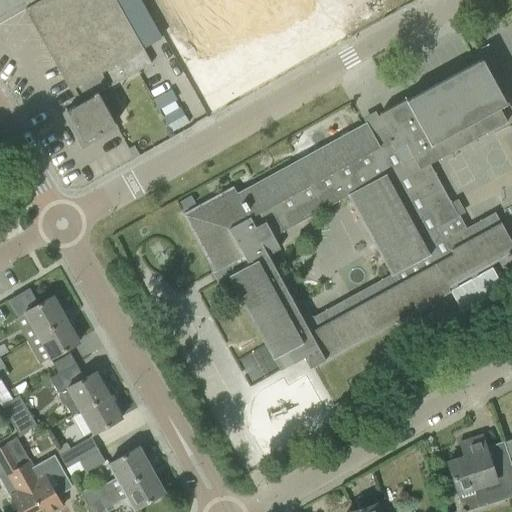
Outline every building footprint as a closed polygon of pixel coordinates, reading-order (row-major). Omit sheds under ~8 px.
[(22,6),(24,9),(40,0),(0,0),(0,15),(21,4),(22,6)] [(69,90),(72,88),(93,76),(101,91),(165,56),(133,0),(40,0),(24,9),(69,90)] [(164,0),(190,54),(304,0),(164,0)] [(430,164),(511,119),(511,115),(481,59),(406,101),(365,122),(236,193),(233,187),(183,215),(209,262),(208,263),(213,273),(222,267),(227,276),(265,345),(272,358),(273,358),(279,370),(303,357),(309,368),(323,360),(324,361),(450,292),(447,288),(451,286),(453,289),(449,291),(452,295),(461,312),(503,289),(494,272),(491,267),(476,276),(475,273),(511,252),(511,244),(500,222),(495,212),(465,228),(430,164)] [(93,76),(72,88),(80,102),(66,110),(83,141),(115,124),(98,93),(101,91),(93,76)] [(190,196),(179,202),(183,210),(194,203),(190,196)] [(29,288),(7,300),(17,317),(24,314),(36,335),(66,319),(53,296),(38,304),(29,288)] [(66,319),(36,335),(49,358),(61,352),(79,342),(66,319)] [(69,416),(79,411),(108,394),(95,371),(83,378),(75,363),(74,363),(74,364),(48,379),(69,416)] [(0,405),(10,399),(0,381),(0,405)] [(10,399),(0,405),(0,406),(7,418),(18,437),(36,425),(19,394),(10,399)] [(108,394),(79,411),(92,434),(121,417),(108,394)] [(345,398),(332,405),(341,420),(353,413),(345,398)] [(448,462),(454,481),(458,493),(473,488),(480,507),(511,496),(511,467),(507,451),(488,457),(480,436),(460,443),(464,456),(448,462)] [(16,437),(4,443),(5,444),(43,511),(57,511),(56,509),(63,506),(57,495),(71,487),(53,455),(33,467),(29,460),(16,437)] [(65,468),(79,461),(98,449),(91,437),(58,455),(65,468)] [(43,511),(5,444),(0,446),(0,466),(16,493),(10,497),(17,509),(18,511),(17,511),(43,511)] [(105,484),(110,492),(151,469),(138,446),(108,463),(116,478),(105,484)] [(98,449),(79,461),(85,472),(105,461),(98,449)] [(151,469),(110,492),(115,502),(126,495),(133,509),(164,492),(151,469)] [(79,493),(87,505),(99,498),(94,490),(92,486),(79,493)] [(371,494),(361,497),(365,507),(374,504),(371,494)] [(99,498),(87,505),(90,511),(106,511),(104,508),(99,498)]
